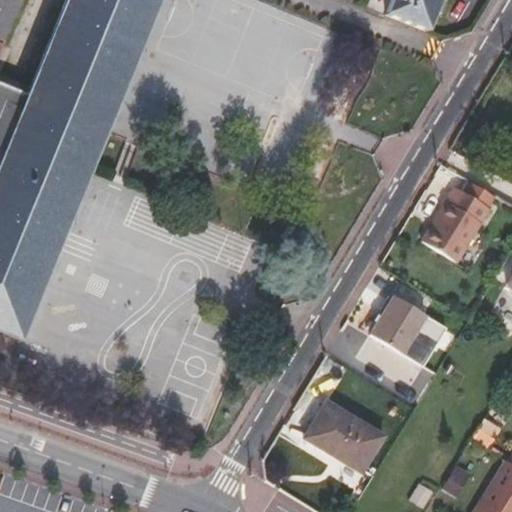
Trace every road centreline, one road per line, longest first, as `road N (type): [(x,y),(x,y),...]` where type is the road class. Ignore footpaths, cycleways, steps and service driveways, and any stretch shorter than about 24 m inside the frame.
road 1 (residential): [(204,511),(511,11)]
road 2 (secondary): [(0,440),(197,511)]
